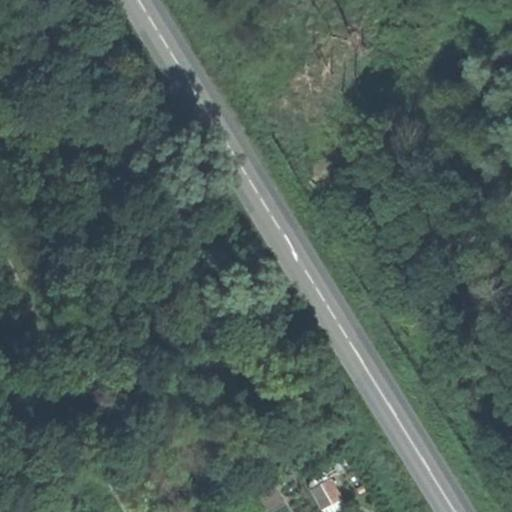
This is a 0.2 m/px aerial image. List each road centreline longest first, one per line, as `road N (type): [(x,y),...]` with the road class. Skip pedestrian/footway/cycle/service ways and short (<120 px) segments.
road 1 (primary): [(137,0),(457,511)]
road 2 (track): [(0,231),(44,345),(136,511)]
